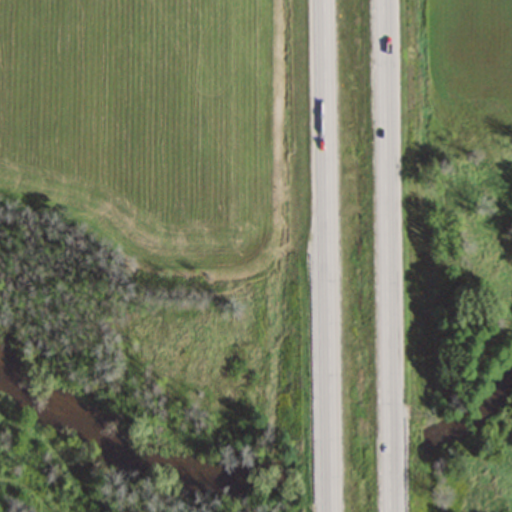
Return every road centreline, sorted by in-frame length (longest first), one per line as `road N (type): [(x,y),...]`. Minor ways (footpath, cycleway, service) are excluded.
road 1 (trunk): [(390,511),(382,0)]
road 2 (trunk): [(325,0),(332,511)]
